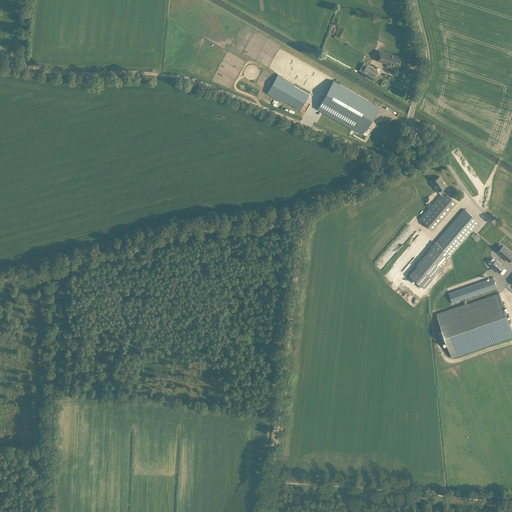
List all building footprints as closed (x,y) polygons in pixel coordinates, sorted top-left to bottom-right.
[(386,67),(390,68),(391,65),(399,67),(402,57),(378,51),(376,60),(387,63),(386,67)] [(361,74),(372,81),(378,71),(366,64),(361,74)] [(301,109),(309,93),(293,86),(295,83),(277,74),(267,93),(284,102),(285,101),(301,109)] [(350,127),(362,134),(366,127),(367,127),(377,110),(376,109),(378,106),(333,80),(317,108),(317,109),(350,127)] [(420,219),(433,229),(456,202),(444,191),(443,192),(441,189),(446,186),(439,176),(432,181),(435,185),(438,191),(441,195),(420,219)] [(409,275),(424,289),(432,279),(432,278),(448,260),(447,259),(479,222),(464,209),(431,247),(432,247),(416,265),(417,266),(409,275)] [(499,244),(495,248),(498,251),(510,262),(511,259),(511,253),(503,245),(502,246),(499,244)] [(491,265),(500,273),(505,267),(496,260),(491,265)] [(437,314),(452,357),(511,336),(511,328),(499,293),(467,304),(465,299),(497,288),(493,277),(449,293),(453,303),(463,300),(465,305),(437,314)]
